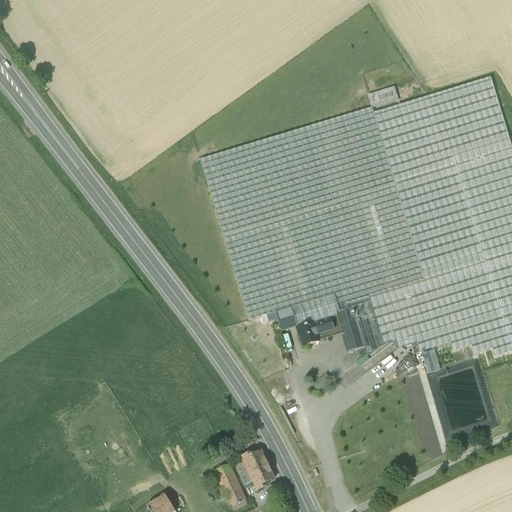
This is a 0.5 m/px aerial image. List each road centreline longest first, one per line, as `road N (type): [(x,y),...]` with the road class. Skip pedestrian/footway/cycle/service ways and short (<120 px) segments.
road 1 (secondary): [(307,511),(274,439),(209,338),(0,69)]
road 2 (unclassified): [(511,435),(355,511)]
